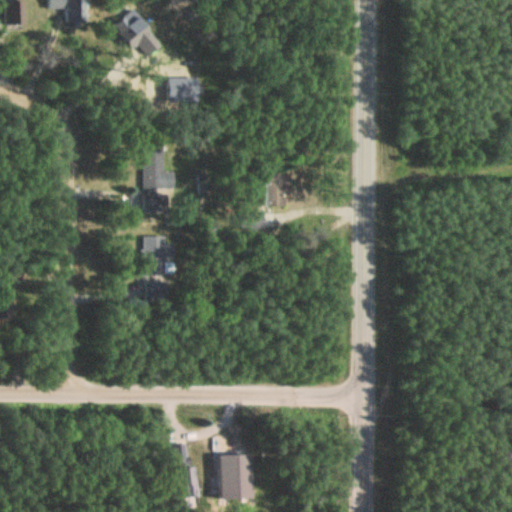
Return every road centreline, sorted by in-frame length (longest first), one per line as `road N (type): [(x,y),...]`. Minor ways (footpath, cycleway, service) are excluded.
road 1 (residential): [(360,511),(366,0)]
road 2 (residential): [(362,402),(0,391)]
road 3 (residential): [(68,392),(72,170),(64,129),(43,100),(0,92)]
